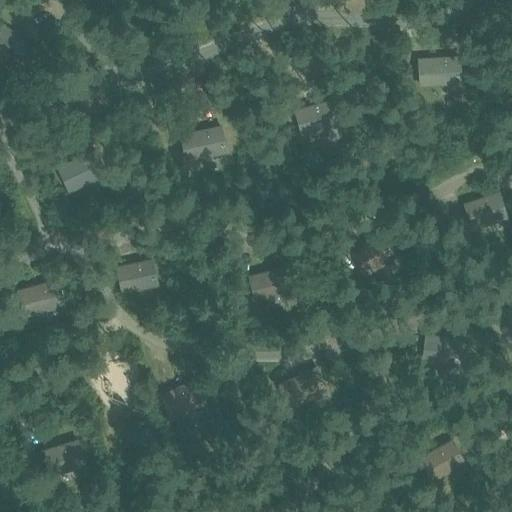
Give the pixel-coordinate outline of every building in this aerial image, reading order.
[(32,45),(0,18),(0,56),(14,68),(32,45)] [(418,57),(420,86),(462,83),(461,54),(418,57)] [(294,108),(302,136),(338,126),(330,98),(294,108)] [(221,124),(180,133),(186,161),(226,153),(221,124)] [(95,147),(57,166),(69,192),(108,173),(95,147)] [(509,217),(500,190),(464,203),(473,230),(509,217)] [(399,256),(384,231),(351,250),(364,276),(399,256)] [(159,285),(153,257),(116,265),(121,293),(159,285)] [(292,293),(286,265),(248,274),(256,302),(292,293)] [(66,305),(59,278),(17,289),(23,316),(66,305)] [(462,337),(425,332),(421,361),(460,366),(462,337)] [(317,364),(278,382),(290,408),(330,389),(317,364)] [(160,394),(172,418),(206,402),(195,377),(160,394)] [(42,448),(50,476),(86,464),(78,437),(42,448)] [(467,462),(452,437),(419,456),(433,480),(467,462)]
